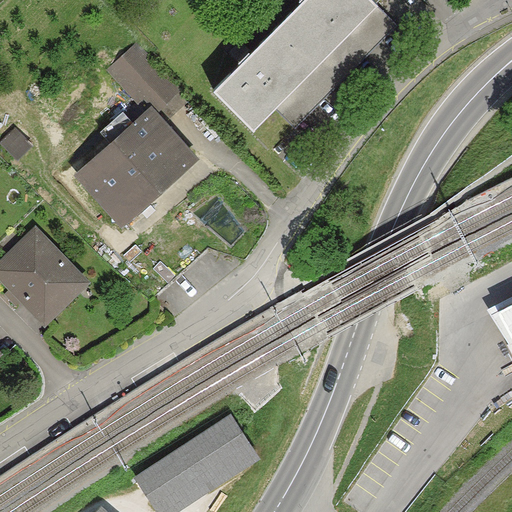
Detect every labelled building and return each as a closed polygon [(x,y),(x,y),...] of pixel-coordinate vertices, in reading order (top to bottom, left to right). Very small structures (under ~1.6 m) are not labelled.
[(233,69),(213,90),(253,129),(255,128),(252,124),(271,105),(294,128),(295,128),(294,126),(395,25),(396,26),(397,25),(376,4),(372,0),(299,0),(301,2),(250,53),(248,52),(246,54),(237,46),(240,43),(239,43),(230,52),(240,63),(233,70),(233,69)] [(176,89),(136,44),(109,69),(139,100),(145,94),(157,107),(176,89)] [(150,112),(80,173),(121,219),(121,220),(122,222),(124,220),(191,159),(191,160),(193,158),(192,157),(191,157),(150,112)] [(77,276),(35,233),(0,267),(0,272),(39,313),(77,276)] [(511,302),(498,310),(511,337),(511,302)] [(227,420),(142,475),(161,504),(246,449),(227,420)]
